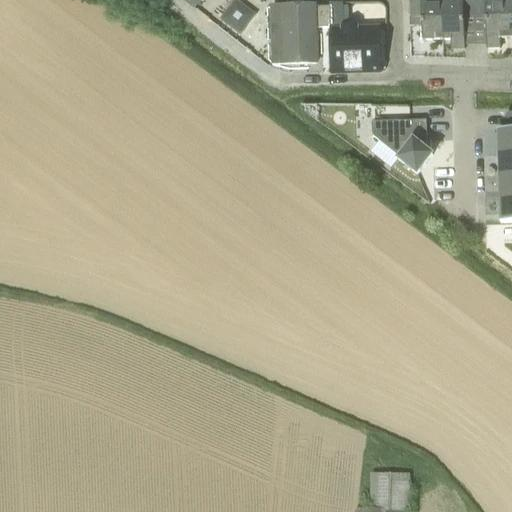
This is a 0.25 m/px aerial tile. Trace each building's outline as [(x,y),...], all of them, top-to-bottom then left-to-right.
[(181,0),(195,11),(202,0),(181,0)] [(241,37),(256,16),(256,14),(236,0),(235,0),(220,21),(241,37)] [(443,42),(442,2),(442,0),(410,0),(411,21),(422,20),(423,43),(443,42)] [(460,0),(460,2),(442,2),(443,42),(465,42),(464,19),(474,19),(473,0),(460,0)] [(473,0),(474,19),(485,19),(486,51),(500,50),(500,41),(507,41),(506,0),(489,1),(488,0),(473,0)] [(331,33),(332,76),(382,74),(385,72),(387,68),(387,12),(385,8),(383,5),(379,3),(344,5),(345,32),(331,33)] [(280,4),(271,4),(270,63),(314,65),(315,7),(315,4),(280,4)] [(329,9),(330,30),(330,32),(332,32),(344,32),(343,29),(343,4),(330,5),(329,9)] [(317,9),(318,30),(330,30),(329,9),(317,9)] [(426,125),(372,125),(373,139),(399,160),(397,163),(415,178),(431,160),(429,159),(429,145),(424,145),(424,139),(426,139),(426,125)] [(498,155),(511,154),(511,130),(498,131),(498,155)] [(511,154),(498,155),(499,177),(511,177),(511,154)] [(500,200),(511,199),(511,177),(499,177),(500,200)] [(511,199),(500,200),(500,224),(511,223),(511,199)] [(372,505),(358,505),(358,511),(412,511),(413,469),(372,469),(372,505)]
